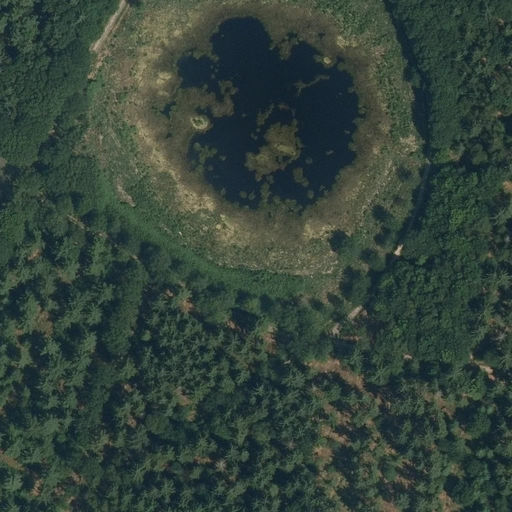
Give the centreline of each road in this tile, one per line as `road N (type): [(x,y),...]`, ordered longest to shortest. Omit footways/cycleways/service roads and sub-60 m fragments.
road 1 (track): [(71,511),(76,497),(312,345),(356,306),(399,250),(421,195),(431,118),(412,42),(388,0)]
road 2 (track): [(146,273),(312,345),(511,375)]
road 3 (track): [(21,195),(146,273),(76,497)]
road 4 (track): [(126,0),(23,167)]
